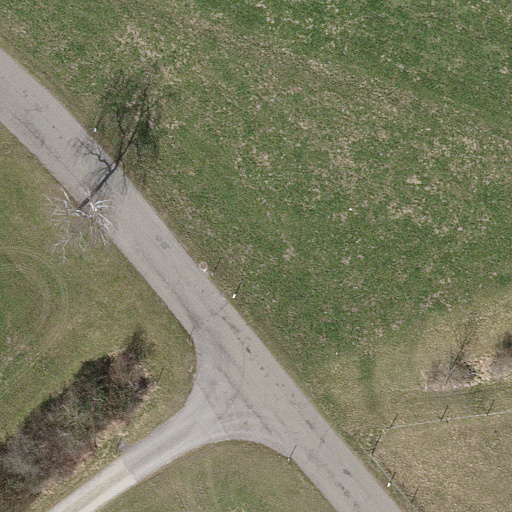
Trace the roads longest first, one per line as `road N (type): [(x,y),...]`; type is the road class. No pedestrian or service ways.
road 1 (tertiary): [(0,97),(362,511)]
road 2 (track): [(84,511),(258,390)]
